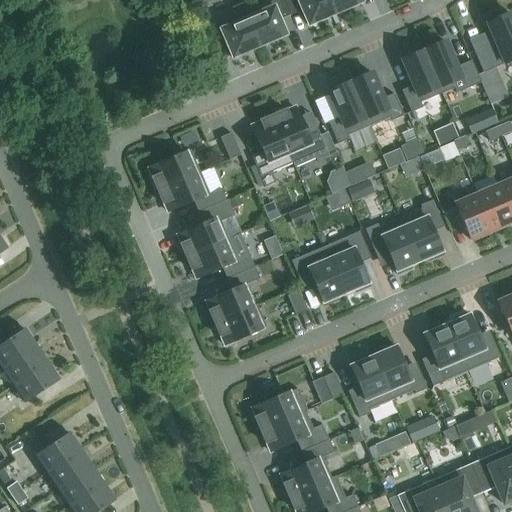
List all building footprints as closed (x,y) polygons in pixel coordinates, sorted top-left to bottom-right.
[(279,20),(290,15),(283,0),(269,0),(271,3),(245,14),(259,47),(286,36),(279,20)] [(308,26),(335,15),(328,0),(283,0),(290,15),(301,11),(308,26)] [(328,0),(335,15),(361,3),(360,0),(328,0)] [(232,59),(259,47),(245,14),(241,4),(231,9),(235,18),(218,26),(232,59)] [(485,48),(484,47),(473,51),(483,74),(511,61),(511,17),(510,14),(486,24),(495,44),(485,48)] [(445,42),(423,51),(441,94),(454,88),(456,94),(480,83),(471,61),(456,68),(445,42)] [(441,94),(423,51),(401,61),(412,86),(401,91),(410,113),(422,108),(420,103),(441,94)] [(372,73),(350,83),(369,127),(390,117),(392,121),(403,116),(394,94),(383,99),(372,73)] [(347,136),(369,127),(350,83),(341,87),(339,83),(328,88),(329,91),(328,92),(339,118),(327,123),(337,145),(348,140),(347,136)] [(293,163),(292,164),(294,168),(315,159),(317,162),(328,157),(319,135),(308,139),(295,108),(286,112),(285,110),(272,116),(293,163)] [(272,173),(292,164),(293,163),(272,116),(259,122),(260,123),(251,126),(265,158),(253,162),(265,188),(276,183),(272,173)] [(497,128),(501,137),(511,131),(511,130),(509,123),(497,128)] [(485,133),(489,142),(501,137),(497,128),(485,133)] [(231,133),(220,138),(229,160),(240,155),(231,133)] [(454,143),(457,152),(469,146),(466,138),(454,143)] [(442,148),(446,157),(457,152),(454,143),(442,148)] [(190,151),(149,169),(152,178),(151,178),(157,191),(200,173),(190,151)] [(200,173),(157,191),(162,204),(163,204),(167,213),(199,199),(204,211),(226,201),(221,189),(209,194),(200,173)] [(511,180),(497,187),(511,220),(511,180)] [(473,187),(451,196),(470,240),(492,231),(477,196),(473,187)] [(511,220),(497,187),(477,196),(492,231),(511,222),(511,220)] [(180,245),(185,258),(228,239),(221,222),(234,216),(227,201),(226,201),(226,202),(204,211),(208,222),(177,236),(181,245),(180,245)] [(400,219),(418,262),(428,258),(429,261),(443,255),(431,228),(442,223),(432,201),(420,206),(421,209),(400,219)] [(409,266),(418,262),(400,219),(378,228),(377,225),(365,230),(374,252),(385,247),(397,275),(411,269),(409,266)] [(325,247),(345,294),(354,290),(356,293),(369,287),(357,259),(368,254),(359,232),(325,247)] [(228,239),(185,258),(191,271),(192,270),(196,279),(227,265),(232,277),(254,268),(240,234),(228,239)] [(336,298),(345,294),(325,247),(291,261),(300,283),(311,279),(323,307),(337,301),(336,298)] [(237,289),(206,302),(210,311),(208,311),(214,324),(252,308),(252,307),(243,287),(259,280),(254,268),(232,277),(237,289)] [(297,289),(286,293),(296,315),(307,311),(297,289)] [(511,297),(497,303),(511,337),(511,297)] [(252,308),(214,324),(219,337),(221,337),(224,346),(266,327),(257,306),(252,307),(252,308)] [(446,325),(466,372),(500,358),(491,336),(480,341),(468,313),(454,318),(455,322),(446,325)] [(432,387),(466,372),(446,325),(437,329),(435,326),(422,332),(434,360),(423,365),(432,387)] [(0,345),(0,366),(2,369),(36,346),(24,329),(0,345)] [(373,357),(391,400),(413,391),(415,394),(426,389),(417,367),(406,372),(394,344),(380,350),(382,353),(373,357)] [(2,369),(13,386),(47,363),(36,346),(2,369)] [(369,410),(391,400),(373,357),(364,361),(362,358),(348,364),(360,392),(349,396),(359,418),(370,413),(369,410)] [(47,363),(13,386),(25,403),(59,380),(47,363)] [(323,378),(332,400),(343,395),(334,373),(323,378)] [(305,412),(307,411),(298,389),(251,409),(255,417),(254,418),(260,431),(305,412)] [(307,450),(328,441),(322,425),(312,429),(305,412),(260,431),(265,444),(266,444),(270,452),(302,439),(307,450)] [(459,444),(483,434),(478,422),(454,431),(459,444)] [(69,433),(35,456),(46,473),(81,450),(69,433)] [(331,479),(330,478),(322,458),(334,453),(328,441),(307,450),(312,462),(280,475),(284,484),(283,485),(288,498),(331,479)] [(511,459),(507,448),(470,464),(480,488),(493,482),(503,504),(511,501),(511,500),(511,459)] [(46,473),(58,490),(92,467),(81,450),(46,473)] [(470,464),(433,480),(446,511),(475,511),(467,493),(480,488),(470,464)] [(92,467),(58,490),(69,507),(103,484),(92,467)] [(333,511),(346,511),(357,507),(352,496),(345,499),(335,476),(330,478),(331,479),(288,498),(294,510),(295,510),(295,511),(314,511),(330,505),(333,511)] [(446,511),(433,480),(396,496),(403,511),(446,511)] [(22,491),(16,482),(6,489),(12,497),(22,491)] [(103,484),(69,507),(72,511),(97,511),(115,500),(103,484)] [(27,499),(22,491),(12,497),(17,505),(27,499)]
